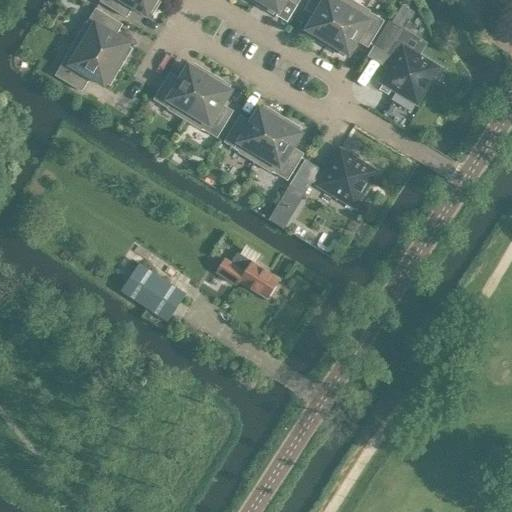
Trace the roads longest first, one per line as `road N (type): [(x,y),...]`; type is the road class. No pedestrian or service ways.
road 1 (unclassified): [(247,511),(459,176)]
road 2 (residential): [(338,102),(310,110),(176,31)]
road 3 (residential): [(338,102),(334,74),(220,0)]
road 4 (residential): [(459,176),(338,102)]
